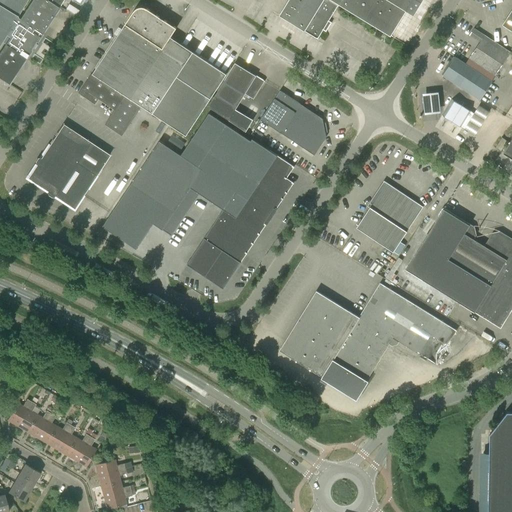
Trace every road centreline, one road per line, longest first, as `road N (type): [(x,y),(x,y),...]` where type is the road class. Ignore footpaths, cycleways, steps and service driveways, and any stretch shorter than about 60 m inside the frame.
road 1 (unclassified): [(379,116),(246,313),(206,319),(0,210)]
road 2 (secondary): [(337,471),(146,353),(94,330)]
road 3 (secondary): [(94,330),(259,437),(319,493)]
road 4 (unclassified): [(379,116),(188,0)]
road 5 (unclassified): [(0,156),(103,0)]
road 6 (unclassified): [(511,198),(379,116)]
road 7 (unclassified): [(511,362),(409,415),(389,437)]
road 8 (unclassified): [(455,0),(379,116)]
